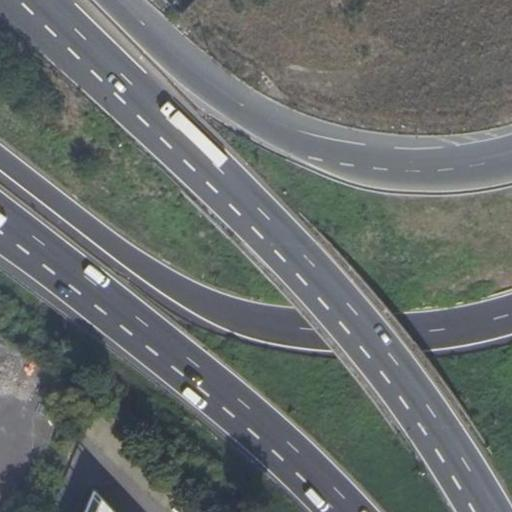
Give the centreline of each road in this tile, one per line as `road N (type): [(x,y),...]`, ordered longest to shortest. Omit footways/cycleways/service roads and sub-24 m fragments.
road 1 (motorway): [(0,162),(171,289),(227,314),(311,332),(431,331),(511,314)]
road 2 (motorway): [(482,511),(439,442),(316,285),(160,117)]
road 3 (motorway): [(489,163),(440,169),(345,158),(259,123),(108,0)]
road 4 (motorway): [(87,278),(264,429),(344,511)]
road 5 (motorway): [(160,117),(8,0)]
road 6 (motorway): [(160,117),(40,0)]
